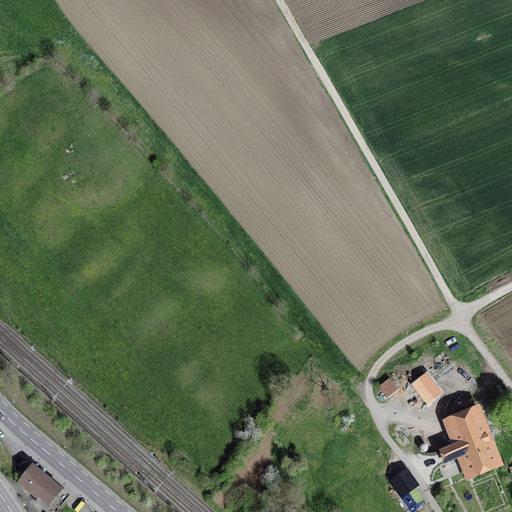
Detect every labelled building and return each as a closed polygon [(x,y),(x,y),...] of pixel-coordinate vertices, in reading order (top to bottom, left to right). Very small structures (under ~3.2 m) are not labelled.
[(425,378),(414,387),(428,405),(439,396),(425,378)] [(398,389),(390,379),(379,387),(387,398),(398,389)] [(471,404),(446,413),(459,445),(443,452),(447,462),(463,455),(471,475),(496,465),(471,404)] [(33,468),(20,483),(47,506),(60,491),(33,468)] [(403,475),(392,482),(401,496),(402,496),(412,511),(423,504),(403,475)]
